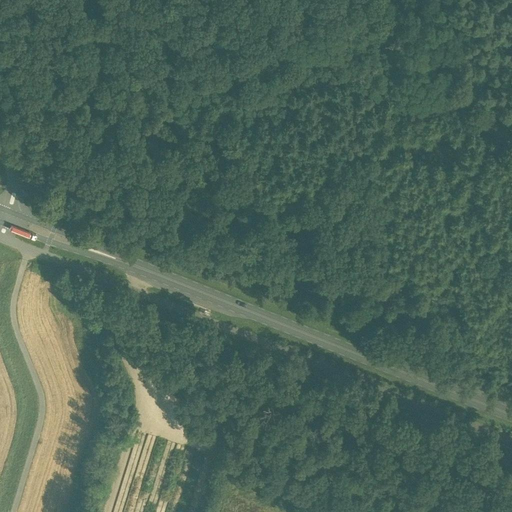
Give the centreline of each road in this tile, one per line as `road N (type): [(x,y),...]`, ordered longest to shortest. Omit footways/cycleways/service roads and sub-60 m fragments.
road 1 (unclassified): [(511,442),(0,238)]
road 2 (primary): [(511,415),(7,218)]
road 3 (track): [(28,249),(12,316),(41,414),(13,511)]
